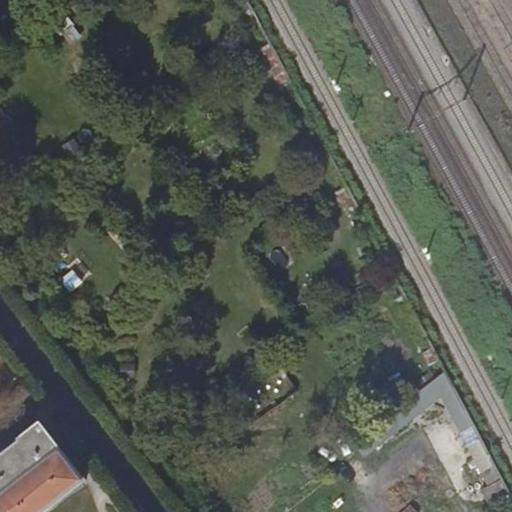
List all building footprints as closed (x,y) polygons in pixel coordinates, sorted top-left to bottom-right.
[(441,397),(454,389),(444,372),(369,431),(370,433),(355,446),(364,457),(386,438),(388,440),(441,397)] [(480,489),(490,511),(511,501),(511,500),(461,404),(454,389),(441,397),(488,486),(480,489)] [(0,511),(46,511),(85,482),(37,420),(15,437),(18,440),(0,453),(0,511)] [(445,422),(428,430),(458,490),(476,480),(445,422)] [(511,511),(511,501),(490,511),(511,511)]
